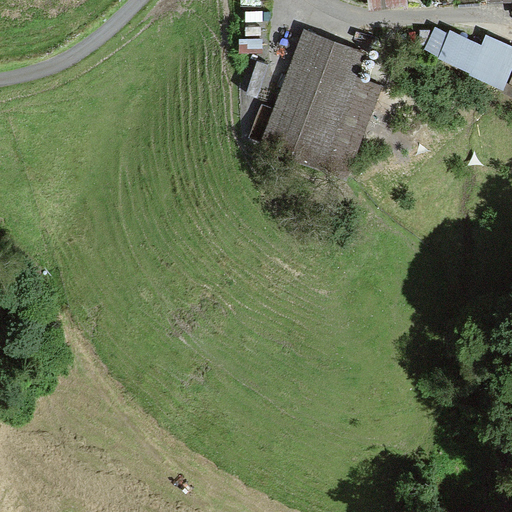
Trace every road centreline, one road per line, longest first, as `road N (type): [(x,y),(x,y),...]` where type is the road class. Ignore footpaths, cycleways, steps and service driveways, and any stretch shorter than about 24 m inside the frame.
road 1 (track): [(0,244),(209,511)]
road 2 (track): [(316,0),(350,20),(476,27),(511,37)]
road 3 (track): [(0,86),(41,81),(87,60),(147,0)]
